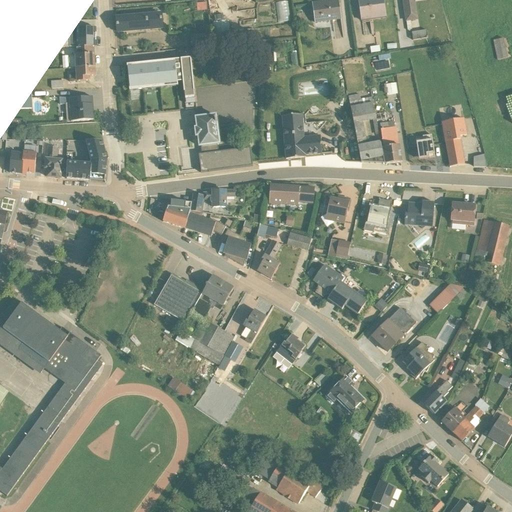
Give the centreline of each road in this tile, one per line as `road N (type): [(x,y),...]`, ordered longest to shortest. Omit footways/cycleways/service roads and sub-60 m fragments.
road 1 (residential): [(118,194),(286,176),(511,184)]
road 2 (residential): [(392,391),(300,311),(131,215),(118,194)]
road 3 (residential): [(104,0),(118,194)]
road 4 (residential): [(511,498),(392,391)]
road 5 (residential): [(337,511),(392,391)]
